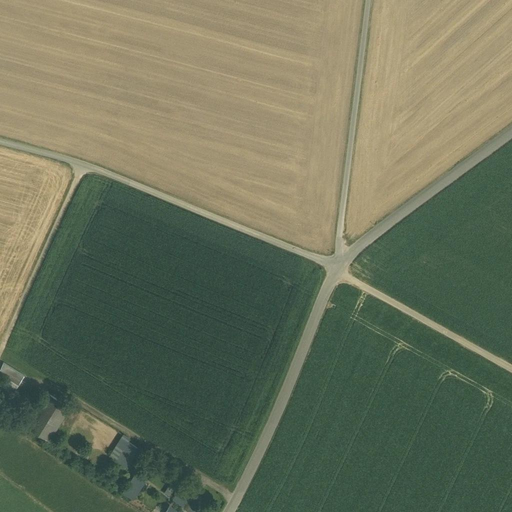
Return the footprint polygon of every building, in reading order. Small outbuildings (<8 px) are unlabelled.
[(0,369),(0,371),(19,384),(23,377),(4,364),(0,369)] [(49,394),(28,429),(49,441),(70,407),(49,394)] [(130,438),(123,433),(109,455),(116,460),(130,438)] [(139,450),(129,442),(117,460),(127,468),(139,450)] [(145,481),(135,475),(123,493),(133,499),(145,481)] [(172,481),(164,492),(169,496),(177,484),(172,481)] [(181,487),(173,500),(184,507),(192,494),(181,487)]
